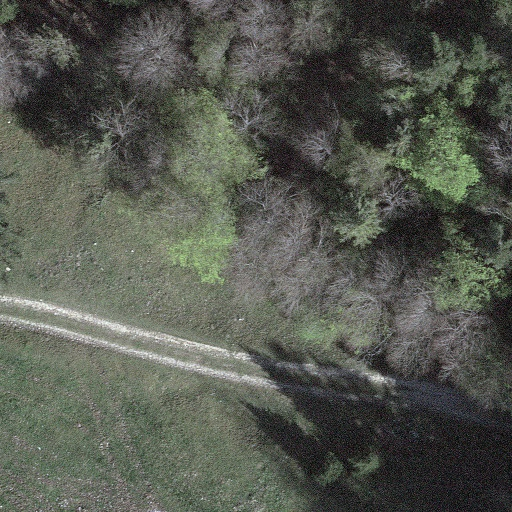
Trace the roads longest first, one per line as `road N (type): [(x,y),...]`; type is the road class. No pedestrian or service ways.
road 1 (track): [(0,312),(206,363),(511,413)]
road 2 (track): [(391,0),(244,51),(168,65),(0,62)]
